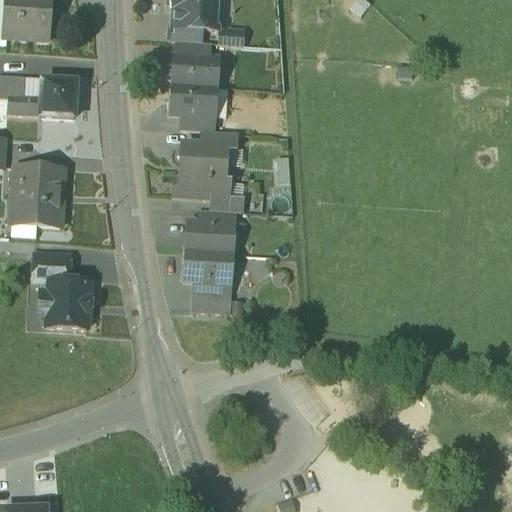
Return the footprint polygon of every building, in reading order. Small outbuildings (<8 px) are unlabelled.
[(48,0),(5,0),(3,41),(46,44),(48,0)] [(168,0),(168,7),(172,12),(172,14),(173,14),(172,30),(172,31),(199,33),(217,34),(218,33),(219,0),(168,0)] [(199,33),(172,31),(172,30),(167,30),(166,45),(175,45),(198,47),(199,33)] [(243,34),(218,33),(217,34),(217,48),(242,50),(243,34)] [(198,47),(175,45),(174,60),(209,62),(209,48),(198,47)] [(174,60),(173,60),(171,89),(214,92),(216,63),(209,62),(174,60)] [(41,82),(0,80),(0,103),(7,104),(5,119),(38,121),(39,120),(41,82)] [(75,84),(41,82),(39,120),(72,122),(73,103),(78,100),(79,91),(74,86),(75,84)] [(214,92),(171,89),(169,118),(181,119),(212,121),(214,92)] [(502,106),(456,103),(455,132),(500,136),(502,106)] [(212,121),(181,119),(180,134),(200,135),(211,136),(212,121)] [(211,136),(200,135),(199,149),(225,151),(225,153),(234,153),(236,138),(211,136)] [(199,149),(181,148),(181,150),(176,154),(176,160),(180,165),(179,182),(228,186),(230,169),(224,163),(225,153),(225,151),(199,149)] [(62,175),(14,173),(11,230),(59,232),(62,175)] [(179,182),(172,182),(171,199),(213,202),(227,203),(227,201),(228,186),(179,182)] [(227,203),(213,202),(212,214),(233,216),(239,216),(240,202),(227,201),(227,203)] [(212,214),(197,213),(196,227),(232,229),(233,216),(212,214)] [(196,227),(186,226),(184,255),(230,258),(232,229),(196,227)] [(230,258),(184,255),(182,283),(192,284),(228,286),(230,258)] [(46,285),(67,287),(69,258),(33,256),(31,284),(46,285)] [(228,286),(192,284),(192,297),(228,300),(228,286)] [(67,287),(46,285),(46,294),(38,293),(36,323),(45,323),(45,332),(87,335),(90,288),(67,287)] [(228,300),(192,297),(190,315),(226,317),(228,300)]
